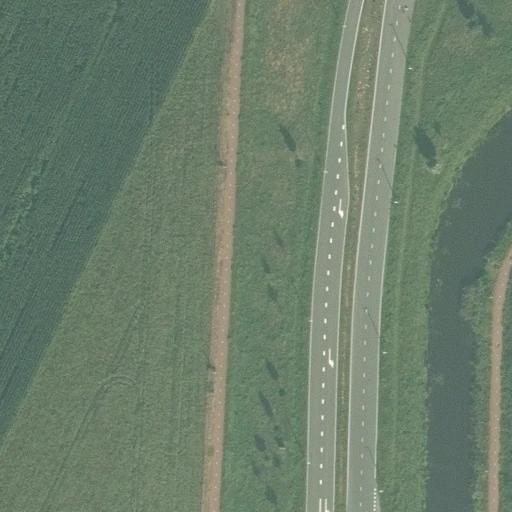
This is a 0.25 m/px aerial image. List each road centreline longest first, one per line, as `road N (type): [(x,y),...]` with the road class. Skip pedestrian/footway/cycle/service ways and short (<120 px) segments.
road 1 (unclassified): [(356,0),(332,143),(313,511)]
road 2 (unclassified): [(360,511),(363,324),(396,0)]
